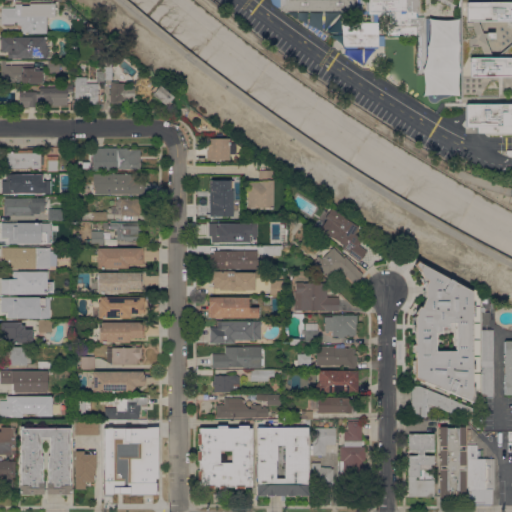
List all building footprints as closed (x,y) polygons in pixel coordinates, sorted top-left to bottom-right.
[(280,10),(280,2),(277,2),(272,2),(270,2),(268,2),(268,0),(357,0),(357,5),(359,5),(359,11),(358,11),(280,10)] [(418,0),(418,16),(424,16),(424,34),(416,34),(416,35),(410,35),(410,37),(399,37),(399,35),(384,35),(384,46),(364,46),(364,48),(357,48),(357,46),(344,46),(344,39),(336,39),(336,25),(344,25),(344,23),(358,23),(362,23),(362,0),(418,0)] [(460,0),(468,0),(470,2),(491,3),(491,0),(511,0),(511,24),(508,22),(477,21),(481,32),(493,32),(493,39),(485,39),(485,38),(483,38),(492,58),(499,58),(498,54),(511,41),(511,133),(476,133),(475,126),(464,126),(464,103),(511,103),(511,79),(511,77),(497,77),(497,98),(460,98),(460,0)] [(55,3),(55,16),(47,16),(47,33),(22,33),(22,25),(17,24),(17,21),(14,21),(14,23),(2,23),(1,11),(2,11),(2,7),(15,7),(15,3),(22,3),(22,6),(30,5),(30,3),(55,3)] [(456,94),(457,19),(424,19),(424,94),(456,94)] [(8,51),(1,51),(1,37),(15,36),(15,37),(48,37),(48,38),(52,38),(52,46),(48,46),(48,49),(48,53),(45,57),(45,58),(8,58),(8,51)] [(33,65),(33,66),(37,66),(37,68),(40,68),(40,70),(42,70),(42,72),(45,72),(45,81),(42,81),(43,83),(23,83),(23,82),(2,83),(2,72),(1,72),(1,60),(6,60),(6,65),(33,65)] [(48,72),(48,60),(60,60),(59,72),(48,72)] [(94,70),(95,81),(103,80),(102,73),(109,73),(109,63),(102,63),(102,69),(94,70)] [(102,79),(102,71),(102,67),(111,67),(111,79),(102,79)] [(87,77),(87,83),(97,83),(97,103),(75,103),(75,102),(73,102),(73,99),(75,99),(75,90),(73,90),(73,86),(75,86),(75,77),(87,77)] [(127,83),(127,87),(135,87),(135,97),(137,97),(137,103),(129,103),(129,99),(125,99),(125,100),(122,101),(122,102),(111,102),(111,81),(119,81),(119,83),(127,83)] [(174,97),(170,101),(172,102),(168,106),(153,94),(154,92),(151,90),(156,83),(174,97)] [(36,91),(36,92),(40,92),(40,87),(67,87),(67,85),(72,85),(72,91),(68,91),(68,105),(53,105),(53,103),(37,103),(37,107),(20,107),(20,91),(36,91)] [(229,160),(206,160),(206,137),(211,137),(211,138),(229,138),(229,160)] [(104,148),(138,148),(138,160),(140,160),(140,168),(117,169),(117,163),(104,163),(104,162),(93,162),(93,148),(104,148)] [(5,168),(5,152),(18,152),(18,149),(32,149),(32,152),(41,152),(41,156),(43,156),(43,165),(41,165),(41,168),(5,168)] [(47,156),(58,155),(58,170),(47,170),(47,156)] [(247,182),(258,182),(258,170),(273,170),(273,207),(271,207),(271,209),(265,209),(265,207),(247,207),(247,182)] [(43,179),(50,179),(50,172),(61,172),(61,179),(62,179),(62,185),(66,185),(67,192),(62,192),(62,193),(47,193),(47,194),(44,194),(44,193),(43,193),(43,179)] [(95,193),(95,173),(132,174),(132,178),(145,178),(145,194),(95,193)] [(209,216),(209,179),(213,179),(213,180),(230,180),(232,180),(232,216),(209,216)] [(4,215),(4,198),(44,198),(44,211),(39,211),(39,213),(33,213),(33,215),(4,215)] [(142,211),(139,211),(139,215),(121,215),(120,198),(142,198),(142,211)] [(329,237),(319,230),(326,218),(324,218),(330,208),(339,212),(362,229),(358,235),(360,237),(356,242),(367,250),(359,261),(349,253),(342,248),(344,245),(330,235),(329,237)] [(49,209),(62,209),(62,220),(49,220),(49,209)] [(107,211),(107,220),(94,220),(93,212),(107,211)] [(300,220),(296,226),(290,222),(294,216),(300,220)] [(59,221),(72,221),(72,231),(60,231),(59,221)] [(273,221),(273,234),(267,234),(267,236),(264,236),(264,234),(251,234),(251,227),(246,227),(246,221),(273,221)] [(138,222),(138,228),(141,228),(141,237),(117,238),(117,229),(111,229),(111,228),(103,228),(103,222),(108,222),(108,224),(111,224),(111,222),(138,222)] [(37,224),(36,236),(39,236),(39,241),(37,241),(37,242),(30,242),(30,243),(21,243),(21,244),(7,244),(7,229),(15,230),(15,224),(37,224)] [(233,226),(232,243),(215,243),(215,237),(210,237),(210,232),(214,232),(214,226),(233,226)] [(104,243),(92,244),(92,230),(104,230),(104,243)] [(74,235),(82,235),(82,243),(74,243),(74,235)] [(64,236),(64,244),(48,244),(48,236),(64,236)] [(283,246),(283,249),(279,249),(279,255),(264,255),(264,246),(283,246)] [(50,247),(50,251),(57,251),(57,266),(50,265),(50,268),(3,268),(3,255),(2,255),(2,247),(50,247)] [(96,247),(140,248),(140,247),(143,247),(143,263),(126,263),(126,268),(96,268),(96,247)] [(313,263),(319,256),(322,259),(333,247),(344,258),(346,257),(363,274),(354,283),(341,270),(331,280),(313,263)] [(257,250),(257,259),(269,259),(269,268),(235,268),(210,268),(210,253),(214,253),(214,250),(257,250)] [(414,351),(412,351),(411,344),(414,344),(414,316),(416,314),(414,312),(418,306),(420,307),(424,297),(424,285),(427,280),(422,277),(420,270),(414,264),(417,261),(471,291),(471,386),(473,386),(473,396),(472,401),(468,399),(415,377),(414,351)] [(2,294),(2,278),(13,278),(13,271),(47,271),(47,282),(53,282),(53,292),(47,292),(47,293),(2,294)] [(239,290),(220,290),(220,288),(213,288),(213,283),(211,283),(211,282),(210,282),(210,271),(239,271),(239,290)] [(143,272),(143,288),(128,288),(128,291),(126,292),(97,292),(97,272),(143,272)] [(251,277),(264,277),(264,279),(269,279),(269,287),(264,288),(264,293),(251,294),(251,277)] [(268,294),(281,294),(282,280),(268,279),(268,294)] [(339,297),(339,310),(321,310),(294,310),(294,291),(296,291),(296,282),(302,282),(302,283),(327,283),(327,297),(339,297)] [(36,296),(36,307),(28,307),(28,317),(12,317),(1,318),(1,297),(36,296)] [(145,296),(145,313),(131,313),(131,317),(99,317),(99,316),(93,316),(93,311),(99,311),(99,301),(100,301),(100,296),(145,296)] [(279,296),(280,317),(265,317),(264,311),(263,311),(263,305),(263,301),(263,296),(279,296)] [(248,297),(248,301),(251,301),(251,305),(248,305),(248,307),(258,307),(258,317),(210,317),(210,316),(209,316),(209,297),(248,297)] [(357,315),(357,323),(356,323),(356,336),(344,336),(344,338),(338,338),(338,336),(332,336),(332,331),(328,331),(328,332),(326,332),(326,331),(325,331),(325,317),(332,317),(332,315),(357,315)] [(39,332),(39,320),(52,320),(52,331),(39,332)] [(261,321),(261,339),(234,339),(234,343),(210,343),(210,328),(217,328),(217,321),(261,321)] [(21,322),(21,325),(25,325),(25,329),(32,329),(32,343),(1,343),(1,322),(21,322)] [(145,322),(145,337),(129,337),(129,342),(99,342),(99,326),(102,326),(102,322),(145,322)] [(318,323),(318,329),(318,344),(302,344),(302,345),(296,345),(296,344),(288,344),(288,338),(304,338),(305,329),(305,323),(318,323)] [(480,329),(493,329),(493,397),(480,397),(480,329)] [(511,394),(504,394),(504,379),(503,379),(503,358),(503,341),(511,341),(511,394)] [(132,347),(132,345),(136,345),(136,347),(142,347),(142,357),(140,357),(140,359),(137,359),(137,364),(112,364),(112,363),(110,363),(107,361),(107,347),(132,347)] [(9,365),(9,359),(6,360),(6,355),(2,355),(2,347),(27,346),(27,351),(31,351),(31,362),(27,362),(27,364),(9,365)] [(261,358),(264,358),(264,365),(261,365),(261,367),(243,368),(243,367),(240,367),(240,368),(235,368),(235,367),(233,367),(233,369),(231,369),(231,366),(229,366),(229,367),(213,367),(213,354),(226,354),(226,346),(261,346),(261,348),(261,358)] [(334,346),(334,348),(355,348),(355,355),(357,354),(358,369),(349,369),(349,364),(317,365),(316,346),(334,346)] [(298,353),(311,353),(311,369),(298,369),(298,353)] [(95,356),(95,369),(81,369),(81,356),(95,356)] [(14,392),(14,390),(13,390),(13,383),(1,383),(1,370),(14,370),(48,371),(47,392),(14,392)] [(251,380),(251,370),(274,370),(274,376),(268,376),(268,380),(251,380)] [(358,370),(358,392),(319,392),(319,390),(318,390),(316,388),(316,385),(317,382),(319,382),(319,370),(358,370)] [(93,392),(93,371),(143,371),(143,373),(145,373),(145,377),(145,385),(135,385),(135,387),(131,392),(93,392)] [(238,375),(238,376),(240,376),(240,383),(233,383),(233,391),(214,392),(214,386),(213,386),(213,381),(214,381),(214,375),(238,375)] [(472,407),(472,420),(470,420),(465,414),(464,417),(438,407),(429,407),(429,411),(426,411),(426,416),(411,417),(410,386),(419,385),(472,407)] [(281,394),(281,405),(268,405),(268,401),(257,400),(257,394),(281,394)] [(51,396),(51,402),(51,414),(51,416),(38,416),(38,413),(23,413),(23,417),(13,417),(13,416),(0,416),(0,400),(9,400),(9,396),(51,396)] [(147,397),(147,404),(140,404),(140,417),(105,418),(105,407),(117,407),(117,397),(147,397)] [(357,397),(357,412),(318,412),(318,397),(357,397)] [(85,413),(77,413),(77,398),(79,398),(79,401),(85,401),(85,413)] [(268,417),(254,417),(217,417),(217,404),(225,404),(224,398),(243,398),(244,402),(247,407),(248,406),(250,407),(249,408),(252,408),(252,405),(253,405),(253,403),(256,403),(256,404),(261,404),(261,407),(268,407),(268,411),(270,411),(270,413),(268,413),(268,417)] [(51,402),(61,402),(61,414),(51,414),(51,402)] [(105,408),(105,418),(97,418),(97,408),(105,408)] [(313,410),(313,418),(302,418),(302,410),(313,410)] [(362,421),(362,446),(366,446),(366,461),(363,461),(363,473),(344,473),(344,460),(339,460),(339,447),(341,447),(341,446),(344,446),(345,430),(348,430),(348,420),(362,421)] [(99,421),(99,434),(76,435),(76,421),(99,421)] [(236,488),(236,487),(225,487),(225,488),(219,488),(219,487),(215,487),(215,488),(206,488),(206,487),(199,487),(199,481),(198,481),(198,470),(199,470),(199,460),(198,460),(198,450),(199,450),(199,444),(198,444),(198,433),(199,433),(199,428),(217,428),(217,425),(227,425),(227,428),(238,428),(238,425),(248,425),(248,428),(252,428),(252,486),(245,486),(245,488),(236,488)] [(257,495),(257,427),(266,427),(266,426),(273,426),(273,427),(283,427),(283,425),(292,425),(292,427),(308,427),(308,495),(257,495)] [(40,438),(40,456),(42,456),(42,462),(43,462),(43,468),(42,468),(42,480),(43,480),(43,482),(43,494),(19,494),(19,485),(20,485),(20,426),(23,426),(23,428),(69,428),(70,485),(71,485),(71,494),(46,494),(46,482),(47,482),(47,480),(48,480),(48,469),(47,469),(47,461),(48,461),(48,456),(49,456),(49,438),(40,438)] [(332,427),(332,426),(335,426),(335,427),(336,427),(336,444),(326,444),(326,455),(313,455),(313,449),(311,449),(311,445),(313,445),(313,427),(332,427)] [(438,427),(445,427),(445,428),(457,428),(457,426),(465,426),(465,497),(455,497),(449,497),(438,497),(438,427)] [(0,431),(1,431),(1,427),(15,427),(15,454),(0,454),(0,431)] [(126,427),(126,441),(125,441),(125,442),(115,442),(115,446),(109,446),(109,447),(103,447),(104,427),(126,427)] [(131,427),(157,427),(157,452),(147,452),(147,457),(149,457),(149,467),(154,467),(154,487),(139,487),(138,488),(135,488),(135,487),(132,487),(132,460),(140,460),(140,457),(143,457),(143,452),(140,452),(140,445),(137,445),(137,441),(131,441),(131,427)] [(408,433),(433,433),(433,451),(423,451),(423,455),(433,455),(433,465),(418,464),(418,476),(416,476),(416,478),(415,478),(415,479),(433,479),(433,496),(408,496),(408,455),(416,455),(416,451),(408,451),(408,433)] [(466,445),(476,445),(476,448),(482,448),(482,456),(476,456),(476,458),(493,458),(493,489),(491,489),(492,503),(467,503),(466,445)] [(125,460),(125,486),(112,486),(112,482),(106,482),(106,452),(108,452),(108,448),(115,448),(115,452),(116,452),(116,454),(117,454),(117,456),(116,456),(116,460),(120,460),(120,458),(122,458),(122,460),(125,460)] [(75,450),(84,450),(84,454),(89,454),(89,450),(96,450),(96,470),(94,470),(94,482),(91,482),(91,485),(85,485),(85,488),(75,488),(75,450)] [(13,489),(1,489),(1,477),(0,477),(0,460),(13,460),(14,476),(12,477),(13,489)] [(321,462),(321,466),(324,466),(324,467),(331,467),(331,468),(333,468),(333,485),(328,485),(328,480),(312,480),(312,462),(321,462)]
